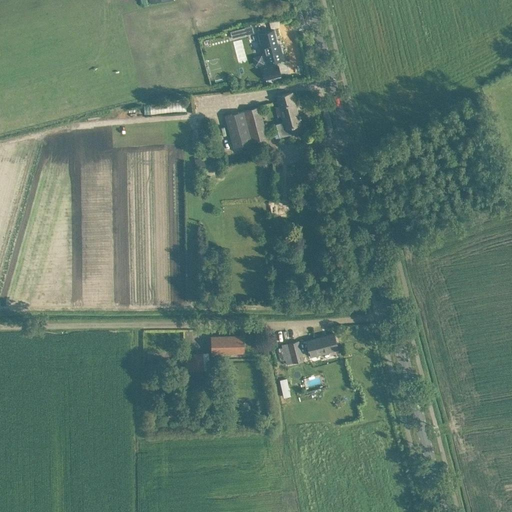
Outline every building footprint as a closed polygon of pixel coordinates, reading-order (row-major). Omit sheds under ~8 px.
[(234,29),(247,26),(246,18),(233,21),(234,29)] [(263,32),(258,34),(261,43),(266,63),(268,62),(273,61),(283,58),(281,49),(279,50),(273,30),(263,32)] [(278,65),(262,69),(264,79),(280,75),(278,65)] [(294,133),(292,126),(300,124),(292,92),(276,96),(283,121),(275,123),(279,137),(294,133)] [(259,107),(225,116),(233,147),(267,138),(259,107)] [(210,154),(202,156),(204,165),(213,163),(212,160),(210,154)] [(306,340),(310,356),(338,349),(333,333),(306,340)] [(211,353),(243,352),(243,336),(211,336),(211,353)] [(287,364),(303,360),(298,340),(282,344),(283,348),(277,349),(280,361),(285,359),(287,364)] [(191,354),(191,370),(203,369),(202,353),(191,354)]
